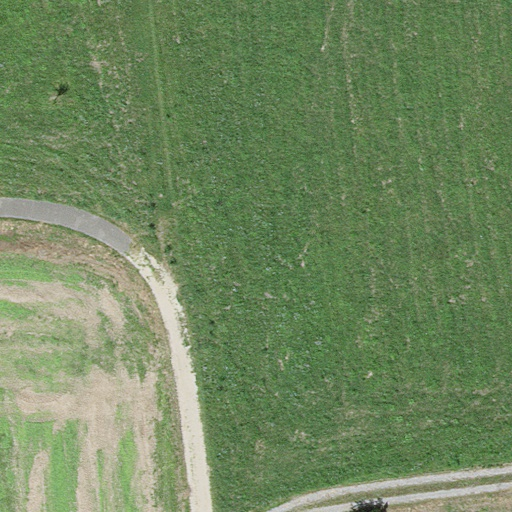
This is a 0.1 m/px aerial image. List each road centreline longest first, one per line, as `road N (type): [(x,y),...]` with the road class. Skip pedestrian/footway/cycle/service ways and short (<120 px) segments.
road 1 (track): [(0,205),(100,227),(166,289),(202,511)]
road 2 (track): [(166,289),(166,224),(137,0)]
road 3 (track): [(298,511),(328,499),(511,469)]
